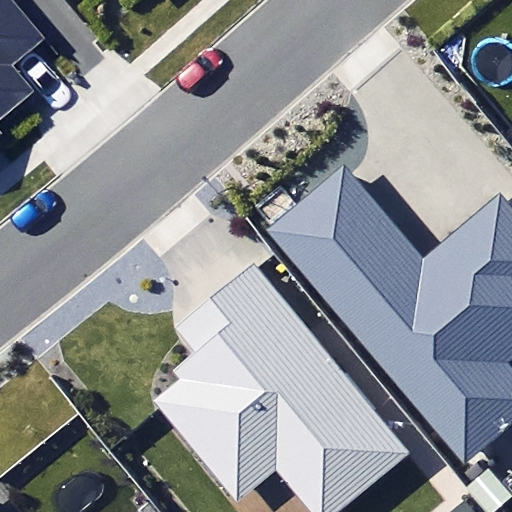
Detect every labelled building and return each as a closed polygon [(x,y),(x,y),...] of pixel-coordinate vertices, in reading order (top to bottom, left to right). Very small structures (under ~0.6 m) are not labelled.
[(45,39),(10,0),(0,0),(0,152),(5,148),(0,141),(0,117),(27,94),(8,72),(45,39)] [(265,228),(464,466),(511,425),(511,364),(509,361),(511,358),(511,202),(511,201),(502,190),(421,257),(343,164),(265,228)] [(276,468),(311,511),(333,511),(405,454),(254,269),(251,265),(211,297),(232,323),(176,369),(183,379),(154,402),(160,409),(235,502),(276,468)] [(466,487),(487,511),(495,511),(511,498),(511,495),(488,468),(466,487)] [(476,511),(465,499),(449,511),(476,511)]
